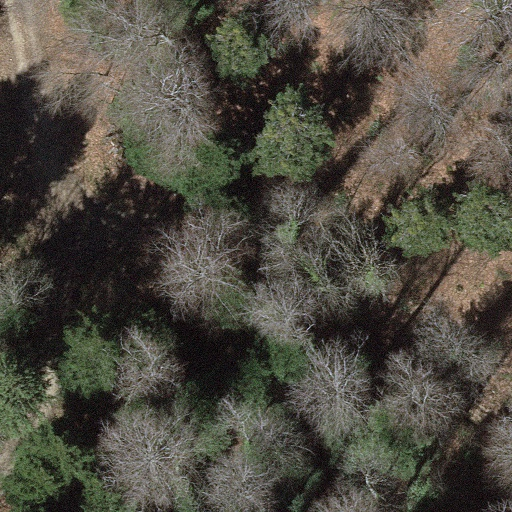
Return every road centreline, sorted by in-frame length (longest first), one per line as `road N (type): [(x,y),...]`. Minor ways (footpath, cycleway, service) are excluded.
road 1 (track): [(511,426),(276,285),(162,233),(64,216),(61,348),(40,411),(0,473)]
road 2 (track): [(15,0),(64,216)]
